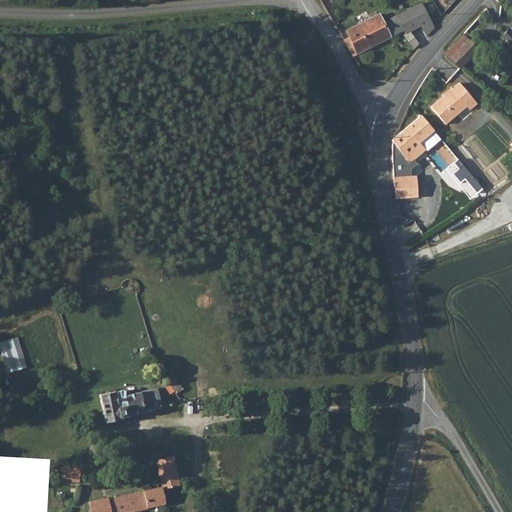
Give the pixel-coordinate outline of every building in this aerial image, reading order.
[(346,31),(349,36),(358,53),(404,29),(406,32),(420,25),(426,36),(433,27),(420,2),(383,22),(378,13),(346,31)] [(511,46),(511,26),(502,36),(511,46)] [(460,68),(477,51),(461,34),(444,52),(460,68)] [(349,36),(343,40),(353,56),(358,53),(349,36)] [(408,41),(414,48),(419,43),(413,37),(408,41)] [(476,103),(459,82),(429,107),(443,123),(465,105),(469,110),(476,103)] [(419,142),(433,130),(421,115),(391,140),(391,153),(402,153),(410,162),(425,149),(419,142)] [(402,153),(391,153),(392,177),(408,176),(410,162),(402,153)] [(463,179),(479,198),(487,191),(471,172),(463,179)] [(416,175),(408,176),(392,177),(396,198),(417,197),(416,175)] [(96,336),(99,351),(129,346),(126,330),(96,336)] [(19,336),(0,342),(0,343),(9,373),(29,367),(19,336)] [(125,389),(99,393),(105,420),(119,417),(122,414),(162,406),(158,386),(126,393),(125,389)] [(155,457),(161,484),(162,487),(179,483),(172,454),(155,457)] [(76,480),(79,468),(60,465),(58,478),(76,480)] [(165,500),(162,487),(161,484),(89,501),(91,508),(87,509),(87,511),(90,511),(114,511),(123,510),(123,511),(126,511),(126,510),(143,505),(144,508),(148,507),(147,504),(165,500)]
